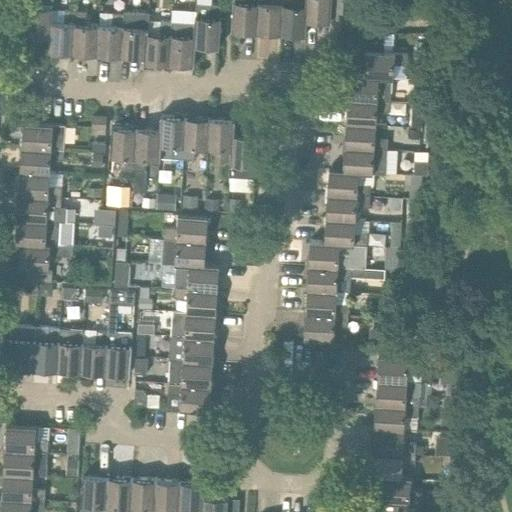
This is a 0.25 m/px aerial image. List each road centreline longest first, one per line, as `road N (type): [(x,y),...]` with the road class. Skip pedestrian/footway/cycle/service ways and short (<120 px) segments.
road 1 (residential): [(255,360),(355,365),(350,489),(248,484),(248,456)]
road 2 (residential): [(0,86),(290,102)]
road 3 (residential): [(248,456),(132,450),(83,404),(0,400)]
road 4 (residential): [(255,360),(261,267),(291,182),(290,102)]
